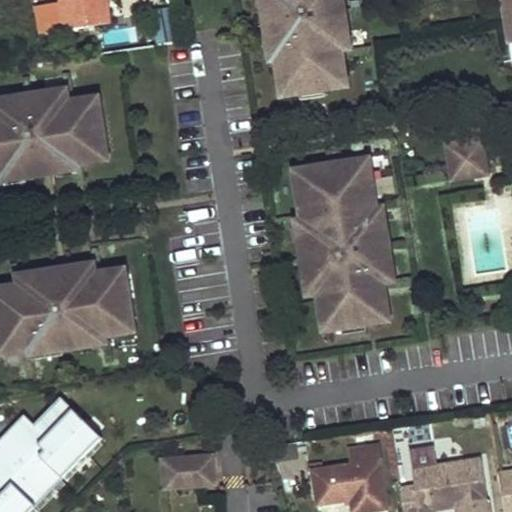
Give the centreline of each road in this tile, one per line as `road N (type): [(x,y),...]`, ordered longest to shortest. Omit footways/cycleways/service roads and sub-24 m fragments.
road 1 (residential): [(200,31),(253,399)]
road 2 (residential): [(511,362),(253,399)]
